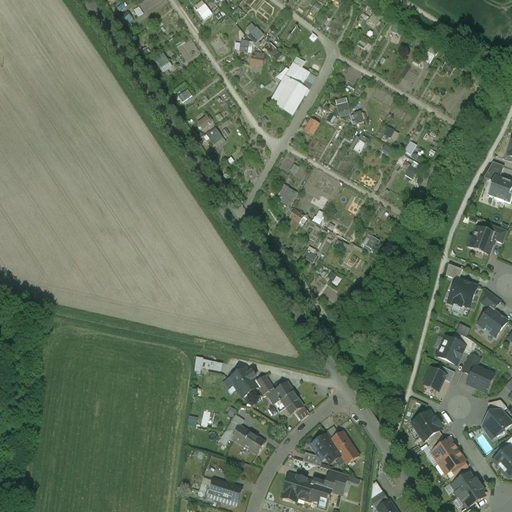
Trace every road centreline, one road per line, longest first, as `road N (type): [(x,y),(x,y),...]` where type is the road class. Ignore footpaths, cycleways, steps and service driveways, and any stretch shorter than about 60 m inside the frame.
road 1 (unclassified): [(87,0),(349,393)]
road 2 (residential): [(252,511),(282,452),(349,393)]
road 3 (unclassified): [(349,393),(430,511)]
road 4 (track): [(511,63),(400,0)]
